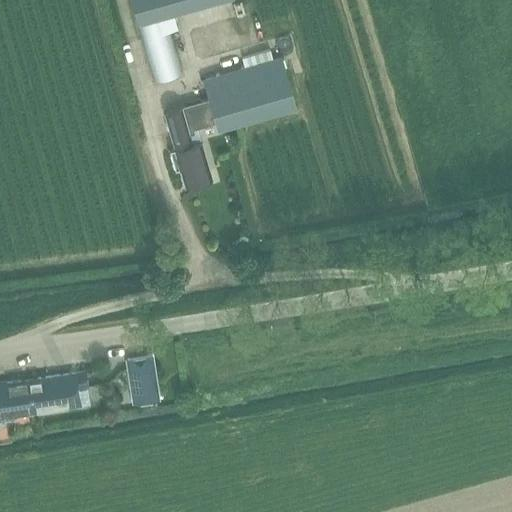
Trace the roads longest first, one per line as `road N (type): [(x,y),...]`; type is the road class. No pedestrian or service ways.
road 1 (unclassified): [(413,289),(357,274),(206,278),(73,318),(1,353)]
road 2 (tertiary): [(1,353),(413,289)]
